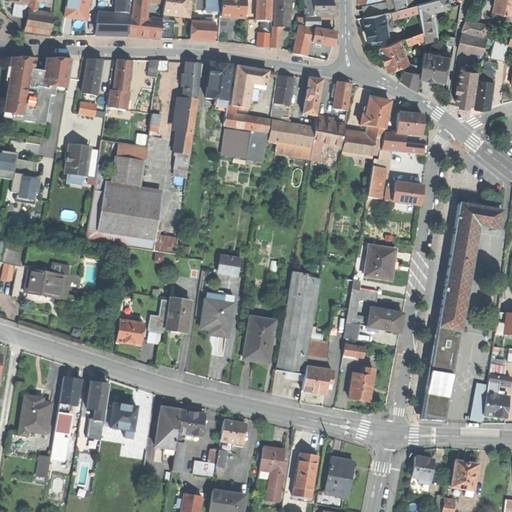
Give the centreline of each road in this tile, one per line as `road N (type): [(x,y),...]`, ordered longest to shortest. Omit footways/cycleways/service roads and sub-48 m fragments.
road 1 (tertiary): [(0,331),(182,390),(390,434)]
road 2 (tertiary): [(350,62),(312,69),(236,56),(0,43)]
road 3 (residential): [(390,434),(433,155),(451,124)]
road 4 (tertiary): [(390,434),(511,436)]
